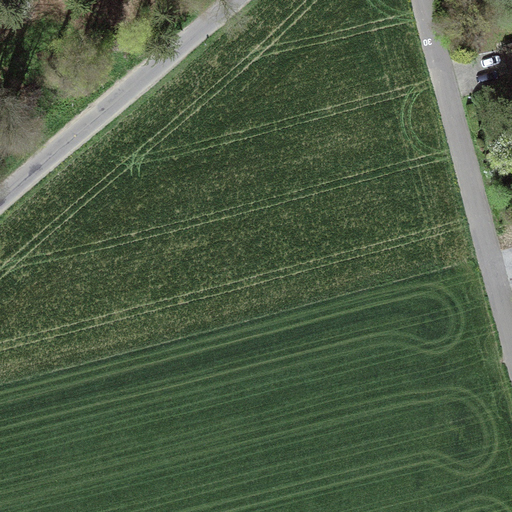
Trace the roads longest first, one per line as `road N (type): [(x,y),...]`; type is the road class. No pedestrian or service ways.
road 1 (residential): [(511,351),(420,0)]
road 2 (tertiary): [(0,199),(233,0)]
